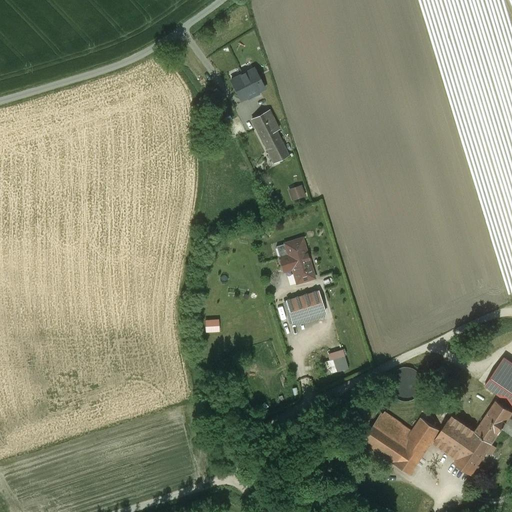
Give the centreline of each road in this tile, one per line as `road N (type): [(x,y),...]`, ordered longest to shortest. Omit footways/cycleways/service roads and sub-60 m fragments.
road 1 (track): [(225,475),(268,421),(511,312)]
road 2 (unclassified): [(0,102),(146,55),(226,0)]
road 3 (track): [(110,511),(225,475),(279,511)]
